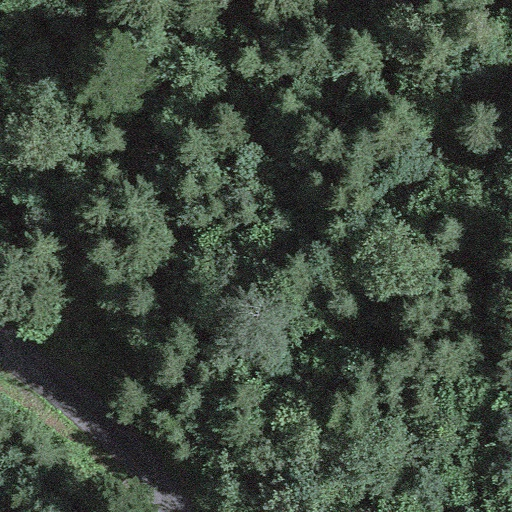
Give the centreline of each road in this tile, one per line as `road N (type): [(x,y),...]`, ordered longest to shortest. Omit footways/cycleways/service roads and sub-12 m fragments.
road 1 (track): [(27,0),(58,45),(66,88),(64,228),(80,272),(136,351),(228,511)]
road 2 (unclassified): [(180,511),(133,448),(0,340)]
